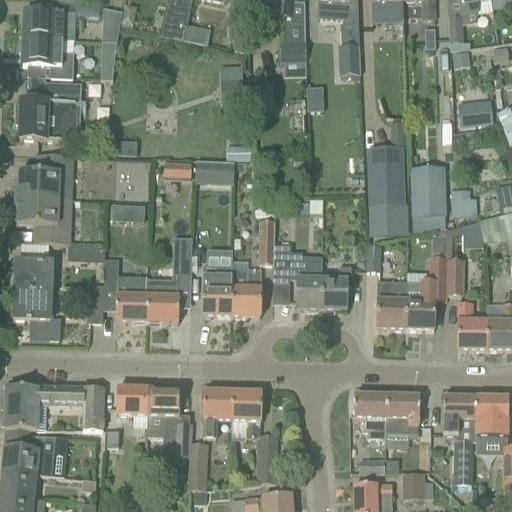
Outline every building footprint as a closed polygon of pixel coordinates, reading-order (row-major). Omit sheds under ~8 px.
[(183,46),(186,31),(188,19),(192,0),(175,0),(177,0),(175,13),(165,12),(159,41),(183,46)] [(192,0),(222,6),(223,0),(232,2),(232,29),(235,29),(249,29),(250,29),(248,0),(192,0)] [(305,30),(306,30),(304,8),(293,7),(293,0),(274,0),(272,21),(282,22),(283,47),(279,47),(279,66),(283,66),(305,66),(305,30)] [(314,0),(315,2),(314,6),(317,6),(316,23),(342,25),(342,30),(339,30),(340,52),(338,53),(339,81),(359,80),(357,32),(356,5),(348,4),(348,0),(314,0)] [(401,26),(401,7),(401,0),(369,0),(370,26),(401,26)] [(401,0),(401,7),(421,7),(421,26),(434,26),(433,0),(401,0)] [(475,9),(490,6),(488,0),(460,0),(463,11),(464,10),(465,19),(477,17),(475,9)] [(511,0),(488,0),(490,6),(504,4),(505,12),(511,10),(511,0)] [(20,30),(19,42),(23,42),(23,44),(60,45),(72,46),(73,32),(73,20),(88,21),(97,21),(98,13),(88,11),(73,9),(73,8),(52,5),(52,18),(45,18),(24,17),(24,30),(20,30)] [(103,14),(101,47),(116,47),(119,33),(120,26),(121,18),(103,14)] [(460,24),(447,24),(448,49),(461,48),(460,24)] [(120,26),(119,33),(130,35),(131,29),(120,26)] [(249,29),(235,29),(235,56),(249,58),(249,29)] [(209,36),(186,31),(183,46),(207,50),(209,36)] [(424,36),(424,54),(433,54),(433,35),(424,36)] [(23,59),(22,71),(50,72),(49,83),(70,84),(71,58),(60,57),(60,45),(23,44),(23,47),(19,47),(19,58),(23,59)] [(100,75),(100,85),(111,85),(112,75),(117,47),(116,47),(101,47),(100,75)] [(491,53),(493,66),(506,64),(505,51),(491,53)] [(469,71),(467,56),(452,58),(454,73),(469,71)] [(305,66),(283,66),(283,80),(306,80),(305,66)] [(240,69),(219,69),(221,110),(241,109),(240,69)] [(264,82),(248,83),(248,105),(265,105),(264,82)] [(75,123),(79,123),(80,91),(46,90),(45,107),(21,106),(20,111),(16,111),(15,129),(20,130),(19,145),(69,147),(74,143),(75,123)] [(322,92),(306,93),(307,117),(323,116),(322,92)] [(490,104),(458,108),(460,131),(493,128),(490,104)] [(511,151),(511,110),(496,118),(511,152),(511,151)] [(135,147),(111,146),(110,159),(135,160),(135,147)] [(227,167),(250,166),(250,152),(227,152),(227,167)] [(402,152),(366,153),(368,211),(404,210),(402,152)] [(13,194),(12,204),(69,207),(70,162),(34,160),(33,178),(16,177),(15,194),(13,194)] [(163,165),(162,183),(189,184),(190,166),(163,165)] [(214,188),(215,167),(195,167),(195,187),(214,188)] [(234,168),(215,167),(214,188),(233,188),(234,168)] [(409,174),(412,223),(445,222),(442,173),(409,174)] [(511,190),(496,194),(501,218),(511,215),(511,190)] [(69,207),(12,204),(12,215),(15,215),(14,230),(33,231),(32,249),(68,250),(69,207)] [(455,222),(474,221),(474,205),(454,206),(455,222)] [(309,207),(254,211),(255,222),(309,219),(309,207)] [(112,210),(111,226),(122,226),(122,210),(112,210)] [(144,211),(122,210),(122,226),(144,226),(144,211)] [(511,217),(496,222),(501,247),(511,245),(511,217)] [(238,233),(247,228),(243,218),(233,223),(238,233)] [(496,222),(478,226),(480,233),(481,240),(481,242),(481,248),(501,247),(496,222)] [(271,270),(273,226),(259,225),(257,270),(271,270)] [(448,242),(448,264),(446,302),(462,302),(463,266),(450,265),(451,242),(461,239),(461,242),(481,242),(481,240),(480,233),(478,226),(449,233),(448,242)] [(432,241),(431,263),(448,264),(448,242),(432,241)] [(481,242),(461,242),(461,254),(481,253),(481,248),(481,242)] [(192,250),(192,263),(204,263),(204,255),(200,251),(192,250)] [(173,286),(146,286),(146,300),(147,300),(146,328),(178,329),(179,312),(179,281),(191,281),(192,263),(192,251),(174,251),(173,286)] [(320,314),(321,285),(321,268),(302,268),(302,259),(291,259),(291,251),(276,251),(275,289),(291,290),(291,286),(297,286),(296,314),(320,314)] [(379,277),(380,251),(366,251),(365,277),(379,277)] [(103,268),(103,264),(103,254),(68,253),(68,267),(103,268)] [(201,267),(201,270),(231,271),(231,265),(232,254),(206,254),(206,264),(206,267),(201,267)] [(431,263),(428,263),(428,288),(426,288),(407,288),(406,304),(406,333),(434,334),(435,301),(446,302),(448,264),(431,263)] [(102,292),(102,293),(115,293),(117,293),(117,282),(117,264),(103,264),(103,268),(102,292)] [(231,271),(231,275),(232,275),(247,275),(247,265),(231,265),(231,271)] [(14,295),(50,297),(52,268),(15,266),(14,295)] [(203,290),(203,300),(203,320),(231,321),(232,275),(231,275),(231,271),(201,270),(201,290),(203,290)] [(321,285),(320,314),(344,315),(345,287),(350,287),(350,272),(339,272),(338,286),(321,285)] [(232,275),(231,321),(260,322),(261,276),(247,275),(232,275)] [(407,276),(407,288),(426,288),(426,276),(407,276)] [(191,281),(179,281),(179,312),(190,312),(191,281)] [(146,300),(146,286),(146,283),(128,282),(128,300),(115,300),(115,313),(114,327),(146,328),(147,300),(146,300)] [(117,293),(115,293),(115,300),(128,300),(128,282),(117,282),(117,293)] [(407,288),(378,287),(377,333),(406,333),(406,304),(407,288)] [(102,308),(102,293),(102,292),(90,292),(90,308),(89,328),(102,328),(102,313),(102,308)] [(115,293),(102,293),(102,313),(115,313),(115,300),(115,293)] [(12,324),(29,325),(28,345),(59,347),(60,325),(49,325),(50,297),(14,295),(12,324)] [(458,308),(458,335),(457,355),(485,356),(486,325),(471,325),(471,308),(458,308)] [(511,309),(501,309),(500,325),(486,325),(485,356),(511,356),(511,309)] [(487,309),(486,325),(500,325),(501,309),(487,309)] [(102,436),(103,393),(35,391),(35,393),(4,392),(3,435),(34,435),(45,435),(46,412),(81,412),(81,435),(102,436)] [(117,393),(116,413),(116,420),(148,421),(148,394),(117,393)] [(148,394),(148,421),(147,441),(172,442),(173,430),(179,430),(179,415),(180,395),(148,394)] [(233,395),(204,395),(203,442),(217,442),(218,425),(231,425),(233,426),(233,395)] [(233,426),(231,425),(230,446),(245,447),(245,444),(256,444),(261,444),(263,396),(259,396),(233,395),(233,426)] [(387,423),(387,400),(354,400),(354,437),(366,437),(366,443),(385,444),(385,439),(385,423),(387,423)] [(418,401),(387,400),(387,423),(385,423),(385,439),(418,439),(418,401)] [(474,447),(474,426),(474,402),(441,401),(440,442),(453,442),(452,491),(470,491),(471,447),(474,447)] [(474,426),(474,442),(507,442),(507,423),(507,402),(474,402),(474,426)] [(179,430),(173,430),(172,442),(171,462),(187,463),(189,463),(189,450),(190,430),(179,430)] [(118,438),(107,437),(106,453),(118,454),(118,438)] [(0,476),(36,480),(50,481),(50,472),(53,445),(24,442),(4,440),(1,467),(0,476)] [(507,442),(474,442),(474,447),(473,459),(502,458),(502,451),(507,451),(507,442)] [(205,496),(207,450),(189,450),(189,463),(187,463),(186,495),(205,496)] [(511,450),(507,451),(502,451),(502,458),(502,495),(511,495),(511,450)] [(277,489),(278,457),(256,456),(255,488),(259,488),(277,489)] [(358,479),(383,479),(383,464),(359,465),(358,479)] [(397,465),(384,465),(384,477),(397,477),(397,465)] [(0,500),(34,504),(35,497),(36,480),(0,476),(0,480),(0,500)] [(402,504),(432,503),(432,487),(423,487),(423,480),(402,481),(402,504)] [(94,498),(95,486),(81,484),(80,496),(94,498)] [(355,491),(355,511),(391,511),(391,501),(391,490),(355,491)] [(204,510),(204,498),(194,498),(194,510),(204,510)] [(0,511),(33,511),(34,505),(34,504),(0,500),(0,511)] [(292,511),(291,500),(244,505),(244,511),(292,511)]
